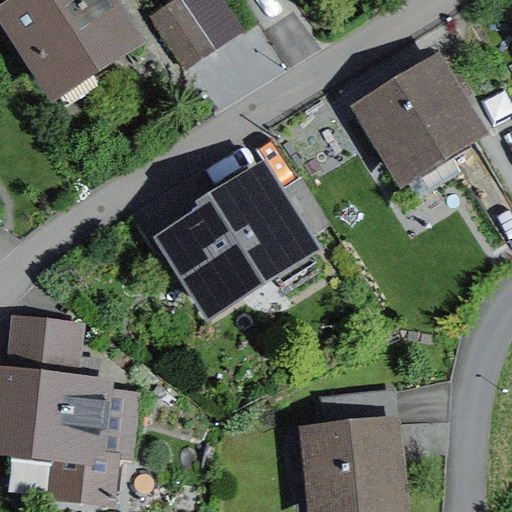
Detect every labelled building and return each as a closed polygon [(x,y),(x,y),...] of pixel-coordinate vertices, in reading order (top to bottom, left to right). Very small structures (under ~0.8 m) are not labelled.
[(0,48),(36,108),(135,49),(105,0),(11,0),(0,7),(0,48)] [(183,75),(217,50),(180,0),(179,0),(145,25),(183,75)] [(396,195),(485,141),(437,62),(348,115),(396,195)] [(200,326),(311,262),(260,174),(149,238),(200,326)] [(87,386),(92,332),(20,326),(15,377),(0,375),(0,464),(40,468),(37,510),(63,511),(117,511),(127,389),(87,386)] [(405,511),(396,426),(294,438),(302,511),(405,511)]
